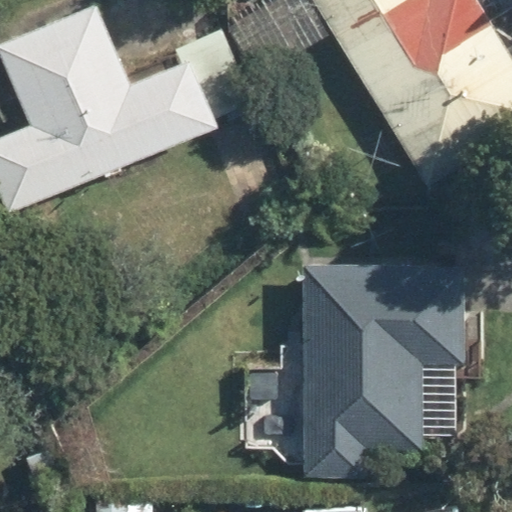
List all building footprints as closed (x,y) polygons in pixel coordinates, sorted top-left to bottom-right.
[(0,129),(0,207),(250,106),(218,28),(179,43),(183,52),(129,74),(98,0),(89,0),(0,36),(0,53),(27,119),(0,129)] [(327,36),(305,0),(245,0),(229,10),(267,72),(327,36)] [(511,0),(314,0),(424,177),(511,123),(511,0)] [(511,225),(490,222),(484,260),(511,264),(511,225)] [(463,263),(307,261),(304,469),(360,469),(360,432),(417,433),(418,354),(462,355),(463,263)] [(504,380),(466,379),(465,448),(503,449),(504,380)] [(458,511),(457,502),(394,511),(361,511),(361,503),(303,508),(303,511),(458,511)]
